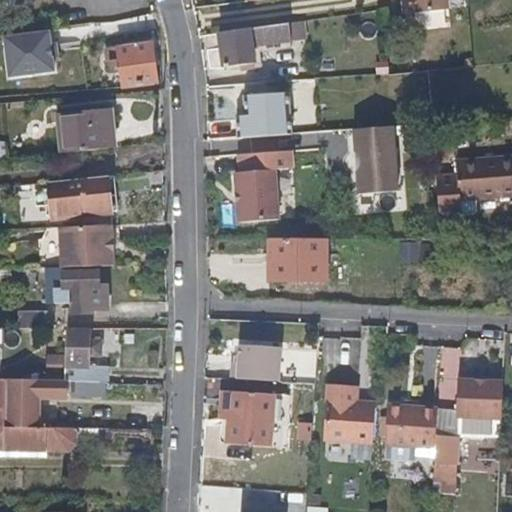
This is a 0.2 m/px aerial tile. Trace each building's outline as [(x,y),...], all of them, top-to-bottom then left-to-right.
[(394,0),(396,10),(438,6),(437,0),(394,0)] [(251,28),(221,32),(226,68),(257,63),(254,47),(258,46),(293,40),(290,21),(289,21),(260,26),(251,28)] [(293,40),(258,46),(259,52),(294,47),(293,40)] [(125,88),(160,85),(154,46),(120,51),(125,88)] [(244,96),(248,138),(292,134),(289,92),(244,96)] [(57,115),(60,154),(106,150),(114,149),(111,110),(57,115)] [(358,171),(359,194),(398,190),(395,126),(356,129),(357,151),(359,151),(360,171),(358,171)] [(446,210),(462,210),(462,197),(476,196),(511,194),(511,155),(459,159),(459,169),(444,169),(446,210)] [(239,204),(237,204),(238,223),(279,219),(276,170),(235,174),(236,192),(238,192),(239,204)] [(114,179),(85,180),(86,188),(51,190),(53,219),(116,214),(114,179)] [(462,197),(462,210),(473,209),(477,206),(476,196),(462,197)] [(59,229),(61,268),(65,267),(113,266),(111,227),(59,229)] [(42,260),(52,260),(52,233),(41,233),(42,260)] [(336,238),(282,238),(281,278),(336,278),(336,238)] [(363,257),(362,242),(344,242),(343,257),(363,257)] [(65,290),(65,273),(65,267),(61,268),(44,268),(45,301),(55,301),(55,290),(65,290)] [(100,274),(65,273),(65,290),(55,290),(55,301),(73,302),(73,312),(93,312),(93,308),(93,290),(101,290),(100,274)] [(93,290),(93,308),(108,308),(108,290),(101,290),(93,290)] [(45,327),(45,311),(19,310),(19,327),(45,327)] [(70,379),(70,380),(91,381),(108,382),(110,382),(111,369),(92,369),(93,357),(105,357),(105,341),(93,341),(93,330),(70,330),(70,353),(70,379)] [(252,382),(279,384),(282,350),(240,346),(238,364),(232,363),(231,380),(252,382)] [(70,379),(70,353),(48,353),(48,378),(70,379)] [(76,429),(49,428),(39,428),(18,427),(7,427),(8,378),(0,377),(0,455),(48,456),(72,456),(75,452),(76,429)] [(70,397),(70,380),(70,379),(48,378),(8,378),(7,427),(18,427),(39,428),(40,397),(70,397)] [(108,382),(91,381),(91,395),(110,395),(110,385),(110,382),(108,382)] [(509,423),(511,385),(460,384),(459,420),(509,423)] [(372,446),(375,406),(357,405),(357,389),(328,389),(325,443),(372,446)] [(225,419),(227,392),(219,391),(217,419),(225,419)] [(272,396),(227,392),(225,419),(224,444),(269,448),(272,396)] [(436,449),(438,409),(389,406),(387,447),(388,447),(418,448),(436,449)] [(311,440),(312,422),(298,422),(297,439),(311,440)] [(418,448),(388,447),(387,461),(417,463),(418,448)] [(458,454),(457,468),(489,470),(490,456),(458,454)]
